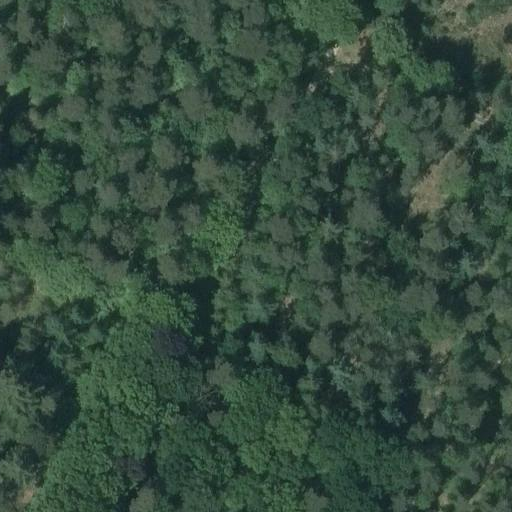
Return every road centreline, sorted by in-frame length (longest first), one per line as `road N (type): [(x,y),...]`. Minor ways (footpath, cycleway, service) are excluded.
road 1 (track): [(347,0),(334,46),(294,106),(97,511)]
road 2 (track): [(329,56),(511,141)]
